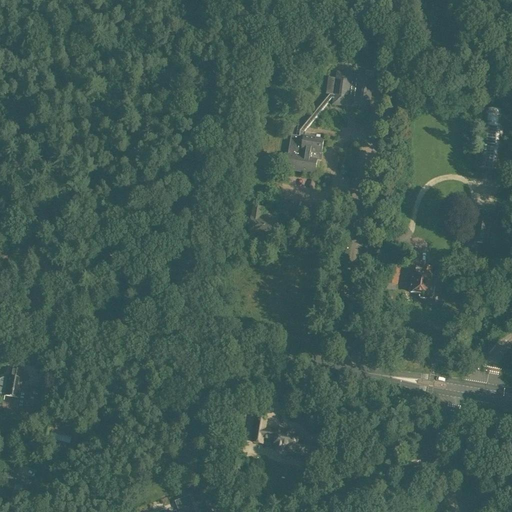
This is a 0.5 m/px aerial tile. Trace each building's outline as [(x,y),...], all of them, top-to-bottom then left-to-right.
[(286,155),(284,169),(314,174),(316,162),(317,160),(316,160),(316,156),(317,153),(321,154),(321,153),(322,146),(323,140),(315,139),(310,138),(311,134),(305,133),(304,137),(303,137),(304,133),(305,131),(308,127),(331,99),(333,99),(333,105),(347,107),(347,105),(355,106),(354,108),(355,108),(369,110),(373,78),(372,78),(373,73),(366,72),(365,77),(337,73),(336,79),(334,96),(330,95),(300,131),(299,137),(291,136),(288,156),(286,155)] [(486,111),(479,168),(497,171),(504,113),(486,111)] [(253,207),(251,218),(249,232),(250,232),(263,234),(271,236),(273,222),(265,220),(265,221),(260,220),(262,209),(253,207)] [(477,212),(474,236),(474,243),(495,245),(498,214),(477,212)] [(413,273),(410,293),(420,294),(420,295),(419,297),(421,299),(425,299),(426,299),(427,296),(428,296),(433,296),(437,278),(431,278),(431,276),(433,269),(418,267),(416,266),(415,274),(413,273)] [(0,394),(5,396),(4,397),(20,400),(19,402),(26,404),(25,412),(39,414),(43,391),(29,389),(29,390),(22,389),(23,381),(21,381),(22,372),(12,370),(10,379),(8,378),(8,379),(3,378),(0,379),(0,394)] [(262,444),(263,441),(264,431),(266,418),(257,417),(253,443),(262,444)] [(68,442),(70,433),(54,429),(51,438),(68,442)] [(293,435),(294,433),(284,432),(284,433),(264,431),(263,441),(265,440),(276,442),(275,449),(276,449),(277,452),(282,453),(284,451),(302,453),(302,455),(317,457),(318,446),(298,442),(299,436),(293,435)] [(27,451),(30,442),(24,440),(21,449),(27,451)] [(2,483),(15,486),(23,487),(22,490),(30,491),(33,479),(25,477),(24,479),(4,475),(2,483)] [(194,511),(189,497),(175,502),(179,511),(163,511),(164,511),(162,511),(194,511)]
